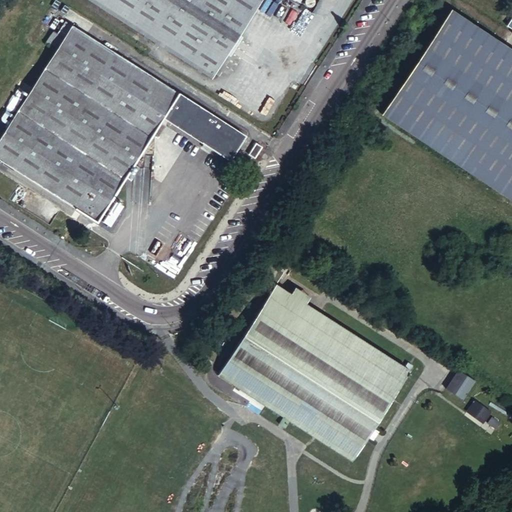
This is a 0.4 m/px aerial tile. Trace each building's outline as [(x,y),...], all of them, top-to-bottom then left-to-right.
[(245,32),(259,10),(265,0),(88,0),(213,80),(219,71),(232,51),(245,32)] [(511,46),(453,7),(383,113),(511,198),(511,46)] [(66,42),(58,53),(0,140),(0,160),(98,222),(164,121),(206,146),(214,151),(231,161),(246,138),(65,23),(57,35),(66,42)] [(46,45),(58,53),(66,42),(57,35),(53,33),(46,45)] [(263,149),(255,145),(248,156),(255,160),(263,149)] [(214,151),(206,146),(204,149),(212,154),(214,151)] [(416,373),(367,344),(284,289),(224,380),(358,466),(375,439),(413,379),(415,381),(418,377),(415,376),(416,373)] [(465,372),(453,391),(469,401),(481,382),(465,372)] [(498,413),(481,402),(475,411),(492,421),(498,413)] [(507,423),(499,417),(495,423),(504,429),(507,423)] [(291,432),(295,426),(289,422),(285,428),(291,432)]
